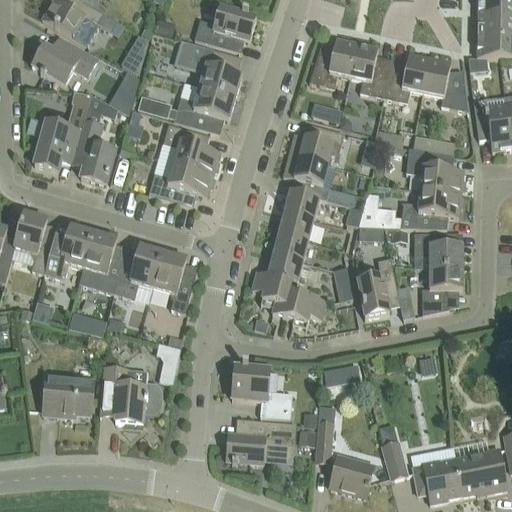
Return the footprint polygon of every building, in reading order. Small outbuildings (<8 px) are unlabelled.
[(54,4),(42,25),(59,35),(73,43),(87,51),(99,31),(110,38),(117,26),(115,25),(81,5),(81,6),(70,0),(66,0),(62,8),(54,4)] [(511,4),(478,4),(478,24),(511,23),(511,4)] [(242,19),(220,13),(215,29),(200,25),(194,45),(236,57),(240,45),(249,47),(256,23),(248,21),(248,19),(242,17),(242,19)] [(158,23),(154,37),(167,41),(171,27),(158,23)] [(511,23),(478,24),(477,43),(511,43),(511,23)] [(145,29),(140,39),(148,44),(154,34),(145,29)] [(138,40),(133,49),(145,56),(148,46),(138,40)] [(97,65),(70,49),(59,43),(52,55),(44,50),(32,72),(41,77),(40,79),(44,81),(45,79),(64,91),(73,75),(86,83),(97,65)] [(309,88),(322,91),(334,93),(337,81),(349,83),(357,48),(336,43),(334,52),(321,50),(309,88)] [(511,43),(477,43),(477,63),(511,64),(511,43)] [(203,78),(199,93),(235,103),(242,79),(233,77),(237,61),(222,57),(195,50),(182,46),(175,70),(203,78)] [(357,48),(349,83),(362,85),(359,98),(383,103),(391,65),(376,61),(378,52),(357,48)] [(391,65),(383,103),(407,108),(410,95),(422,98),(430,63),(409,59),(407,68),(391,65)] [(467,117),(464,96),(463,76),(452,77),(449,77),(451,67),(430,63),(422,98),(442,103),(440,111),(467,117)] [(229,126),(235,103),(199,93),(195,107),(180,102),(176,116),(174,125),(173,126),(215,139),(220,123),(229,126)] [(73,96),(71,109),(87,112),(89,99),(73,96)] [(511,100),(503,102),(505,110),(511,154),(511,100)] [(91,101),(84,126),(97,130),(100,119),(104,108),(91,101)] [(170,114),(171,110),(142,102),(138,116),(167,125),(168,123),(174,125),(176,116),(170,114)] [(505,110),(486,113),(484,105),(473,106),(478,145),(489,143),(491,157),(511,154),(505,110)] [(333,127),(337,112),(324,109),(321,123),(333,127)] [(132,116),(130,122),(139,125),(140,119),(132,116)] [(145,144),(151,123),(140,120),(134,141),(145,144)] [(351,128),(347,123),(341,121),(339,132),(349,134),(351,128)] [(84,126),(81,137),(72,169),(84,172),(80,183),(106,190),(114,157),(95,152),(101,131),(97,130),(84,126)] [(81,137),(66,132),(46,127),(34,170),(57,176),(60,165),(72,169),(81,137)] [(178,153),(173,168),(213,180),(214,177),(216,177),(219,167),(217,167),(220,157),(206,153),(209,141),(168,129),(162,149),(178,153)] [(294,139),(288,160),(328,170),(331,159),(338,161),(344,139),(322,133),(311,130),(308,142),(294,139)] [(414,140),(411,154),(420,155),(422,142),(414,140)] [(366,146),(362,162),(374,165),(378,149),(366,146)] [(452,175),(454,162),(408,154),(406,178),(421,180),(420,195),(461,199),(461,196),(464,196),(465,186),(462,185),(463,176),(452,175)] [(288,160),(283,181),(297,185),(293,197),(320,204),(326,206),(335,172),(328,170),(288,160)] [(148,200),(192,213),(196,199),(206,203),(209,193),(212,193),(214,183),(212,183),(213,180),(173,168),(169,183),(154,179),(154,181),(148,200)] [(460,202),(461,199),(420,195),(418,209),(403,208),(400,233),(446,235),(448,221),(458,222),(459,213),(462,213),(463,202),(460,202)] [(320,204),(293,197),(290,196),(285,218),(314,226),(320,204)] [(363,215),(358,232),(366,232),(372,232),(377,201),(367,199),(363,215)] [(350,212),(346,229),(358,232),(363,215),(350,212)] [(23,218),(17,242),(14,254),(30,259),(34,266),(31,275),(44,279),(50,257),(56,237),(44,234),(47,225),(23,218)] [(308,247),(314,226),(285,218),(279,239),(308,247)] [(0,287),(5,289),(14,254),(13,254),(15,246),(4,243),(7,235),(0,232),(0,287)] [(83,274),(93,238),(70,232),(67,240),(56,237),(57,233),(56,237),(50,257),(44,279),(64,285),(69,270),(83,274)] [(358,232),(358,244),(366,244),(366,232),(358,232)] [(405,235),(393,235),(392,243),(405,243),(405,235)] [(83,274),(79,289),(114,299),(126,257),(114,254),(117,245),(93,238),(83,274)] [(279,239),(273,260),(303,268),(308,247),(279,239)] [(414,274),(429,274),(429,273),(462,273),(462,251),(448,251),(448,239),(414,239),(414,274)] [(153,293),(163,258),(140,251),(137,260),(126,257),(114,299),(134,304),(138,289),(153,293)] [(170,315),(185,319),(197,277),(183,273),(186,264),(163,258),(153,293),(169,298),(173,305),(170,315)] [(268,280),(268,282),(293,288),(297,290),(299,281),(303,268),(273,260),(270,273),(268,280)] [(357,287),(361,304),(364,323),(389,319),(388,309),(399,307),(396,292),(390,264),(378,267),(380,277),(375,283),(357,287)] [(352,304),(346,273),(334,275),(340,307),(352,304)] [(422,295),(422,301),(422,321),(449,315),(448,314),(448,306),(444,306),(444,295),(462,295),(462,273),(429,273),(429,274),(429,295),(422,295)] [(290,297),(293,288),(268,282),(268,280),(256,277),(252,295),(263,299),(262,305),(275,309),(272,319),(307,329),(309,321),(321,325),(324,313),(326,306),(290,297)] [(141,310),(157,313),(159,298),(143,296),(141,310)] [(411,306),(399,308),(402,323),(414,321),(411,306)] [(33,316),(22,313),(20,323),(30,326),(33,316)] [(73,318),(68,334),(102,342),(106,327),(73,318)] [(256,323),(253,334),(265,337),(268,327),(256,323)] [(169,340),(166,351),(179,354),(179,353),(182,343),(169,340)] [(162,366),(158,385),(171,388),(176,369),(162,366)] [(442,367),(428,368),(429,383),(443,382),(442,367)] [(260,422),(280,424),(290,425),(291,411),(292,399),(268,397),(270,374),(248,373),(248,370),(242,370),(242,372),(234,371),(232,405),(261,407),(260,422)] [(357,371),(323,377),(326,392),(359,386),(357,371)] [(103,373),(100,417),(116,418),(115,427),(143,430),(144,419),(154,420),(158,416),(161,410),(162,400),(160,394),(157,389),(144,388),(145,376),(103,373)] [(90,422),(92,402),(94,385),(46,381),(44,401),(42,421),(64,423),(64,419),(90,422)] [(318,428),(314,468),(330,469),(334,429),(335,412),(319,411),(318,428)] [(304,419),(303,429),(316,430),(317,420),(304,419)] [(294,451),(295,436),(296,429),(256,426),(244,425),(242,440),(228,439),(226,467),(232,467),(232,469),(237,470),(238,468),(263,470),(264,449),(294,451)] [(299,435),(298,446),(313,447),(314,436),(299,435)] [(391,485),(407,481),(398,447),(382,452),(391,485)] [(454,465),(461,501),(476,499),(477,501),(506,495),(503,475),(498,454),(488,456),(488,458),(454,465)] [(365,503),(370,484),(374,473),(338,462),(330,493),(365,503)] [(422,471),(413,473),(418,498),(428,497),(430,509),(447,506),(447,504),(461,501),(454,465),(438,468),(438,466),(422,469),(422,471)]
